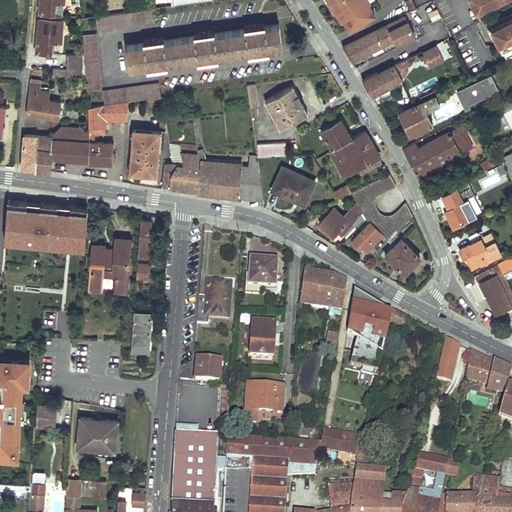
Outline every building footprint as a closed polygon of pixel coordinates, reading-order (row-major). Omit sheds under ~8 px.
[(40,0),(36,52),(50,53),(51,39),(61,40),(63,14),(53,13),(53,0),(40,0)] [(337,11),(330,0),(325,0),(333,13),(336,12),(337,11)] [(330,0),(337,11),(340,9),(345,19),(350,26),(375,11),(368,0),(330,0)] [(416,7),(412,0),(404,0),(409,10),(416,7)] [(470,0),(477,14),(504,0),(470,0)] [(98,29),(153,21),(152,8),(96,16),(98,29)] [(337,11),(336,12),(342,21),(345,19),(340,9),(337,11)] [(441,19),(437,10),(428,14),(432,23),(441,19)] [(511,13),(490,24),(508,58),(511,55),(511,13)] [(405,15),(343,45),(352,60),(413,31),(405,15)] [(143,42),(126,45),(129,68),(282,47),(280,34),(279,24),(265,26),(264,23),(244,26),(244,28),(214,33),(214,30),(193,33),(194,35),(163,40),(163,37),(142,40),(143,42)] [(96,32),(83,34),(87,89),(100,88),(96,32)] [(449,54),(442,40),(422,50),(429,65),(444,58),(444,57),(449,54)] [(68,68),(72,68),(79,68),(82,68),(81,54),(68,54),(68,68)] [(406,57),(394,62),(402,77),(406,69),(406,57)] [(362,78),(372,94),(402,78),(402,77),(394,62),(362,78)] [(457,92),(462,103),(486,91),(488,94),(497,89),(494,83),(490,75),(457,92)] [(42,79),(31,77),(30,84),(41,86),(42,79)] [(105,103),(128,100),(160,95),(158,82),(103,90),(105,103)] [(257,105),(255,83),(247,84),(250,106),(257,105)] [(44,90),(40,89),(41,86),(30,84),(27,112),(59,118),(61,101),(48,99),(49,90),(48,90),(49,87),(45,86),(44,90)] [(297,94),(292,85),(265,99),(279,127),(306,112),(302,104),(298,106),(293,96),(297,94)] [(407,128),(410,134),(432,124),(426,111),(440,104),(439,101),(446,97),(444,89),(431,96),(431,98),(399,112),(407,128)] [(486,91),(462,103),(465,109),(471,106),(470,104),(488,95),(488,94),(486,91)] [(302,104),(303,103),(298,94),(297,94),(293,96),(298,106),(302,104)] [(105,103),(88,106),(89,127),(105,126),(105,121),(108,117),(127,116),(128,100),(105,103)] [(341,119),(320,131),(331,149),(351,137),(344,124),(341,119)] [(89,141),(89,140),(89,128),(60,125),(53,132),(52,138),(89,141)] [(105,131),(105,126),(89,127),(89,128),(89,140),(94,141),(94,132),(105,131)] [(452,135),(460,151),(473,145),(464,128),(452,135)] [(134,129),(129,173),(142,174),(156,175),(160,132),(134,129)] [(343,176),(379,156),(377,151),(364,130),(351,137),(331,149),(329,150),(343,176)] [(414,166),(418,175),(461,153),(460,151),(452,135),(450,131),(419,147),(416,141),(404,147),(414,166)] [(21,167),(34,168),(38,135),(25,134),(21,167)] [(36,169),(36,170),(50,171),(52,153),(55,154),(58,157),(81,159),(81,157),(90,157),(89,160),(113,162),(113,159),(115,159),(116,143),(94,141),(89,140),(89,141),(52,138),(51,150),(38,148),(36,169)] [(285,141),(257,143),(258,156),(286,155),(285,141)] [(199,166),(197,149),(196,145),(181,143),(183,160),(184,160),(183,164),(177,162),(176,162),(176,161),(175,161),(172,162),(165,162),(162,186),(170,187),(197,189),(199,166)] [(243,197),(262,199),(257,155),(251,155),(251,166),(240,165),(223,164),(224,160),(205,159),(204,153),(202,148),(197,149),(199,166),(197,189),(197,190),(243,197)] [(511,179),(511,151),(500,158),(511,179)] [(283,166),(272,189),(289,197),(304,203),(314,180),(283,166)] [(382,235),(388,240),(396,233),(413,215),(406,202),(396,212),(391,215),(385,216),(379,213),(376,207),(374,201),(377,195),(396,185),(389,172),(350,192),(355,201),(362,211),(365,217),(370,222),(352,240),(359,247),(361,245),(367,250),(382,235)] [(336,199),(350,192),(347,184),(333,191),(336,199)] [(447,217),(452,226),(470,218),(469,217),(476,214),(464,190),(452,196),(456,204),(443,210),(447,217)] [(59,232),(60,196),(43,194),(42,201),(33,201),(33,202),(23,202),(23,206),(15,207),(14,219),(13,228),(31,229),(30,230),(59,232)] [(357,216),(362,211),(355,201),(342,214),(346,217),(352,211),(357,216)] [(346,237),(365,217),(362,211),(357,216),(352,211),(346,217),(342,214),(334,206),(330,211),(326,215),(319,222),(333,235),(338,229),(346,237)] [(141,220),(138,256),(148,257),(151,220),(141,220)] [(476,232),(456,243),(463,257),(466,255),(471,267),(501,252),(494,239),(483,245),(479,238),(476,232)] [(483,245),(494,239),(495,239),(491,232),(479,238),(483,245)] [(396,233),(388,240),(391,244),(398,236),(396,233)] [(127,287),(131,239),(116,237),(115,246),(114,253),(104,252),(105,245),(93,244),(90,284),(102,285),(103,276),(103,269),(117,269),(117,277),(115,286),(127,287)] [(385,255),(404,273),(420,257),(415,252),(401,238),(385,255)] [(511,253),(498,261),(503,272),(511,267),(511,253)] [(264,259),(249,258),(248,285),(275,287),(277,260),(264,259)] [(138,263),(136,277),(148,278),(150,264),(138,263)] [(497,275),(492,264),(473,275),(484,299),(487,297),(494,312),(499,310),(501,313),(508,310),(506,307),(503,300),(507,298),(509,302),(511,300),(511,291),(503,272),(498,274),(497,275)] [(117,277),(117,269),(103,269),(103,276),(117,277)] [(299,304),(327,308),(333,275),(317,272),(304,270),(299,304)] [(327,308),(341,310),(346,282),(341,278),(333,275),(327,308)] [(215,282),(207,281),(206,297),(198,296),(197,323),(208,324),(208,316),(228,317),(230,286),(215,285),(215,282)] [(351,327),(383,335),(389,308),(376,305),(375,308),(357,304),(351,327)] [(390,322),(403,326),(408,318),(393,310),(390,322)] [(134,311),(132,338),(131,348),(147,350),(148,334),(150,312),(134,311)] [(273,342),(274,323),(252,321),(250,355),(267,356),(268,342),(273,342)] [(337,345),(338,335),(329,333),(326,349),(332,350),(332,353),(335,354),(337,345)] [(449,362),(457,344),(445,338),(443,344),(444,345),(440,360),(449,362)] [(374,368),(378,353),(358,347),(353,362),(374,368)] [(504,394),(507,384),(511,368),(471,351),(465,383),(487,387),(486,390),(504,394)] [(304,354),(299,390),(316,392),(321,356),(304,354)] [(197,357),(195,380),(218,382),(220,360),(197,357)] [(0,450),(5,450),(17,451),(20,385),(25,385),(26,377),(28,377),(29,360),(18,359),(18,361),(0,359),(0,450)] [(281,412),(283,387),(247,384),(245,410),(244,422),(256,423),(256,418),(256,410),(281,412)] [(511,386),(507,384),(504,394),(498,416),(509,420),(508,422),(509,422),(511,423),(511,386)] [(226,423),(229,385),(221,385),(218,422),(226,423)] [(56,428),(57,406),(37,405),(36,427),(56,428)] [(81,419),(80,449),(82,450),(116,450),(117,450),(118,420),(101,419),(81,419)] [(311,435),(312,426),(299,425),(298,433),(308,434),(311,435)] [(362,435),(323,429),(321,442),(320,447),(358,454),(360,445),(362,435)] [(175,432),(170,511),(212,511),(217,434),(184,433),(175,432)] [(284,511),(287,475),(290,440),(228,435),(226,455),(230,456),(230,460),(236,460),(237,456),(254,457),(249,511),(284,511)] [(320,447),(321,442),(290,440),(287,475),(315,474),(316,471),(320,447)] [(370,459),(372,447),(360,445),(358,454),(356,466),(362,467),(364,457),(367,458),(370,459)] [(430,456),(417,453),(414,467),(427,470),(430,456)] [(417,495),(415,511),(437,511),(441,494),(448,459),(430,456),(427,470),(438,472),(434,491),(422,489),(421,496),(417,495)] [(400,511),(401,507),(405,496),(391,495),(390,504),(382,503),(383,494),(384,483),(385,470),(366,467),(362,467),(356,466),(354,477),(353,486),(351,495),(351,496),(349,511),(400,511)] [(420,485),(423,471),(413,469),(412,475),(410,483),(420,485)] [(351,495),(353,486),(350,486),(345,486),(345,477),(340,478),(328,479),(329,496),(351,495)] [(475,511),(479,494),(483,479),(477,477),(476,481),(474,481),(473,495),(445,495),(441,494),(437,511),(475,511)] [(66,496),(65,511),(95,511),(96,510),(79,509),(81,479),(69,478),(68,496),(66,496)] [(475,511),(508,511),(511,499),(511,493),(511,490),(498,488),(499,480),(484,478),(483,479),(479,494),(475,511)] [(105,496),(105,480),(93,480),(93,496),(105,496)] [(418,489),(408,487),(405,496),(401,507),(400,511),(415,511),(417,495),(418,491),(418,489)] [(132,505),(144,506),(145,492),(143,492),(143,490),(141,489),(140,492),(133,492),(132,505)] [(43,493),(30,492),(28,511),(41,511),(42,510),(43,493)] [(390,504),(391,495),(383,494),(382,503),(390,504)] [(349,511),(351,496),(351,495),(329,496),(330,511),(349,511)] [(117,509),(116,511),(124,511),(124,509),(124,500),(118,500),(117,509)]
